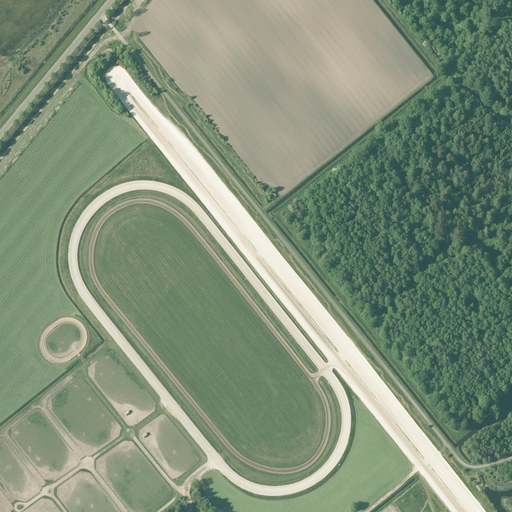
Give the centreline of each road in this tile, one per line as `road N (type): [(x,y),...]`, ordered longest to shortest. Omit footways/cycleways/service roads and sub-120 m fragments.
road 1 (track): [(449,72),(277,215),(452,436),(496,415),(511,395)]
road 2 (track): [(370,332),(421,272),(511,222)]
road 3 (tertiary): [(0,134),(111,0)]
road 4 (track): [(407,0),(435,55),(511,129)]
